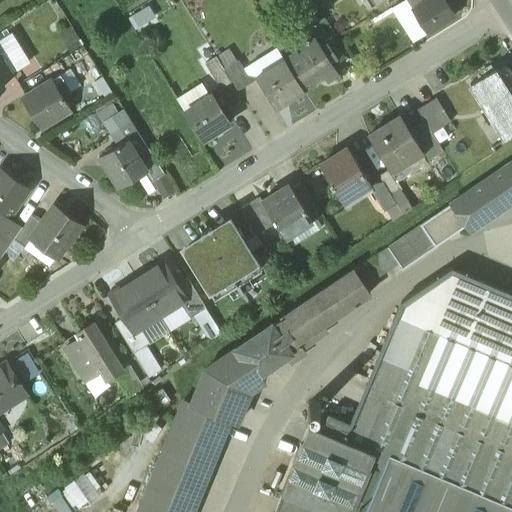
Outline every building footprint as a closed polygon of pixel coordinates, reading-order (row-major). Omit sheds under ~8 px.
[(412,8),(424,0),(400,0),(397,2),(403,13),(412,8)] [(424,0),(412,8),(427,32),(453,15),(443,0),(424,0)] [(12,32),(0,39),(0,52),(13,72),(31,61),(12,32)] [(330,66),(317,45),(318,45),(314,38),(303,36),(299,53),(294,52),(284,59),(303,90),(316,82),(314,80),(323,75),(326,80),(337,74),(331,65),(330,66)] [(342,59),(329,38),(318,45),(317,45),(330,66),(331,65),(342,59)] [(0,52),(0,80),(13,72),(0,52)] [(224,69),(217,56),(206,63),(221,87),(232,81),(224,69)] [(303,90),(284,59),(256,76),(275,107),(303,90)] [(251,80),(238,60),(224,69),(232,81),(237,89),(251,80)] [(511,78),(504,66),(497,71),(494,67),(469,84),(488,113),(492,110),(509,136),(511,133),(511,78)] [(51,78),(21,97),(41,128),(70,109),(62,96),(70,91),(59,74),(52,79),(51,78)] [(179,103),(184,111),(204,98),(198,90),(179,103)] [(230,122),(212,93),(204,98),(184,111),(202,140),(230,122)] [(304,97),(282,112),(291,125),(313,109),(304,97)] [(133,126),(114,99),(95,112),(114,139),(133,126)] [(434,99),(429,102),(443,125),(448,122),(434,99)] [(417,109),(425,121),(432,132),(443,125),(429,102),(417,109)] [(399,115),(368,134),(389,169),(390,171),(420,152),(422,151),(409,130),(399,115)] [(425,121),(409,130),(422,151),(420,152),(425,159),(442,149),(432,132),(425,121)] [(126,139),(99,156),(108,170),(107,171),(117,188),(145,170),(136,154),(126,139)] [(148,147),(136,154),(145,170),(151,179),(163,172),(148,147)] [(349,151),(339,158),(336,153),(319,164),(339,196),(354,187),(357,192),(370,184),(349,151)] [(420,152),(390,171),(394,177),(395,177),(397,181),(427,162),(425,159),(420,152)] [(511,163),(511,162),(450,203),(466,224),(470,230),(511,201),(511,163)] [(28,188),(0,167),(0,215),(6,219),(7,218),(28,188)] [(390,171),(389,169),(379,175),(383,182),(391,195),(401,188),(394,177),(390,171)] [(383,182),(372,189),(385,209),(396,203),(391,195),(383,182)] [(291,188),(280,195),(277,190),(261,200),(275,222),(284,237),(286,236),(283,231),(296,223),(299,228),(312,220),(291,188)] [(401,188),(391,195),(396,203),(402,213),(411,207),(406,199),(401,188)] [(261,200),(259,197),(239,209),(255,234),(275,222),(261,200)] [(450,203),(419,224),(434,246),(466,224),(450,203)] [(80,225),(53,206),(41,222),(30,237),(31,237),(58,257),(80,225)] [(21,228),(13,239),(24,247),(31,237),(30,237),(41,222),(31,214),(21,228)] [(339,240),(325,217),(314,224),(328,247),(339,240)] [(0,226),(0,255),(1,256),(13,239),(21,228),(7,218),(0,226)] [(229,220),(211,231),(209,228),(199,234),(201,238),(183,250),(214,299),(227,291),(232,298),(253,285),(248,277),(261,269),(229,220)] [(283,231),(286,236),(299,228),(296,223),(283,231)] [(419,224),(386,246),(396,261),(401,268),(434,246),(419,224)] [(386,246),(364,262),(373,276),(396,261),(386,246)] [(177,283),(163,261),(137,278),(160,316),(181,303),(187,299),(177,283)] [(373,276),(380,286),(401,268),(396,261),(373,276)] [(364,262),(353,269),(363,283),(373,276),(364,262)] [(511,293),(451,267),(400,301),(395,314),(439,333),(419,381),(511,420),(511,293)] [(353,269),(226,354),(251,391),(266,380),(260,371),(285,355),(290,362),(304,352),(301,347),(327,330),(323,324),(370,293),(363,283),(353,269)] [(380,286),(373,276),(363,283),(370,293),(380,286)] [(206,308),(187,277),(177,283),(187,299),(181,303),(190,317),(196,314),(206,308)] [(160,316),(137,278),(110,294),(124,316),(134,332),(140,329),(160,316)] [(221,333),(206,308),(196,314),(212,340),(221,333)] [(439,333),(395,314),(350,422),(326,413),(319,430),(386,459),(388,453),(389,453),(419,381),(439,333)] [(140,329),(134,332),(124,316),(114,322),(133,353),(144,346),(149,343),(140,329)] [(120,367),(92,323),(76,332),(80,338),(65,348),(85,379),(100,370),(106,379),(112,375),(121,369),(120,367)] [(160,372),(144,346),(133,353),(149,379),(160,372)] [(226,354),(204,368),(204,369),(201,385),(228,425),(231,418),(237,421),(245,403),(247,401),(251,391),(226,354)] [(6,362),(0,365),(0,407),(6,403),(12,405),(18,401),(19,395),(21,394),(14,384),(15,383),(14,381),(17,380),(6,362)] [(127,362),(120,367),(121,369),(112,375),(126,396),(142,386),(127,362)] [(204,369),(191,401),(183,398),(137,511),(192,511),(228,425),(201,385),(204,369)] [(511,420),(419,381),(389,453),(511,505),(511,420)] [(161,387),(152,393),(161,405),(170,399),(161,387)] [(321,411),(321,407),(321,404),(319,401),(316,399),(313,399),(309,399),(307,401),(305,404),(304,408),(305,411),(307,414),(310,415),(313,416),(316,415),(319,414),(321,411)] [(319,430),(308,425),(280,492),(327,511),(363,511),(386,459),(319,430)] [(511,511),(511,505),(389,453),(388,453),(386,459),(363,511),(511,511)] [(48,495),(59,511),(73,511),(99,495),(83,471),(48,495)] [(327,511),(280,492),(271,511),(327,511)]
